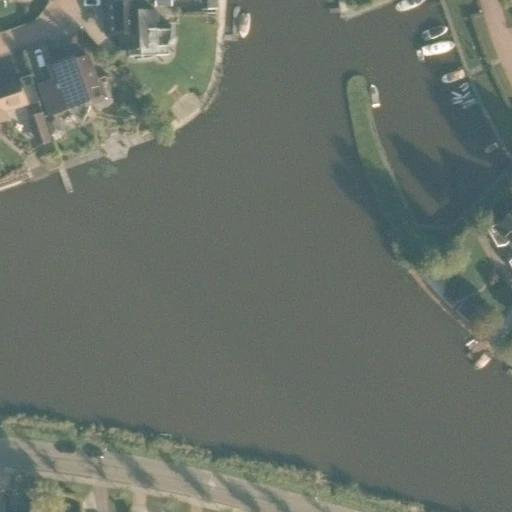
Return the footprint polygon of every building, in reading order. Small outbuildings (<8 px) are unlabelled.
[(131,13),(130,0),(103,0),(105,37),(120,37),(121,50),(140,50),(140,59),(168,57),(168,48),(165,48),(171,38),(171,30),(157,30),(156,12),(131,13)] [(98,86),(88,57),(75,61),(74,58),(48,67),(52,80),(38,85),(49,116),(85,104),(90,106),(103,101),(106,96),(103,89),(98,86)] [(27,105),(19,81),(0,87),(0,122),(7,120),(5,113),(27,105)] [(42,113),(26,119),(32,134),(47,129),(42,113)] [(63,132),(58,118),(46,122),(50,137),(63,132)] [(511,212),(498,227),(496,224),(486,230),(496,247),(505,246),(508,242),(511,246),(511,258),(508,262),(511,269),(511,212)]
